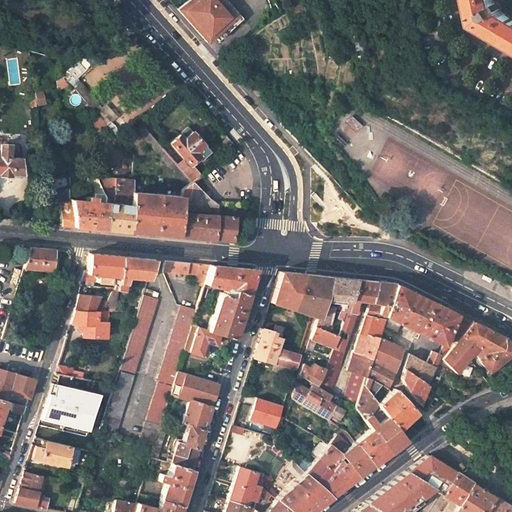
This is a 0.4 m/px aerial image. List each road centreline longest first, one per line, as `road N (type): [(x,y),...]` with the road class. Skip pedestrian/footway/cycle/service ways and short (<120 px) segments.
road 1 (trunk): [(37,0),(511,459)]
road 2 (trunk): [(511,334),(168,0)]
road 3 (tertiary): [(274,255),(285,225),(277,156),(137,0)]
road 4 (unclassified): [(80,239),(0,506)]
road 5 (residential): [(274,255),(192,511)]
road 6 (primary): [(511,319),(390,261),(274,255)]
road 7 (primary): [(274,255),(80,239)]
road 8 (tertiary): [(427,441),(329,511)]
